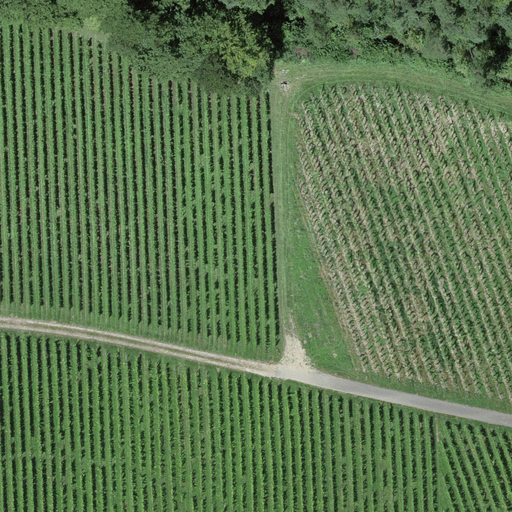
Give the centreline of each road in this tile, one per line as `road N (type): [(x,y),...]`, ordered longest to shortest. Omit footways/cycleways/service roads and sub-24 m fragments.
road 1 (track): [(295,374),(277,142),(291,81),(343,69),(486,99),(511,113)]
road 2 (track): [(0,321),(295,374)]
road 3 (track): [(295,374),(511,418)]
road 4 (track): [(394,38),(233,0)]
road 5 (track): [(394,38),(511,82)]
